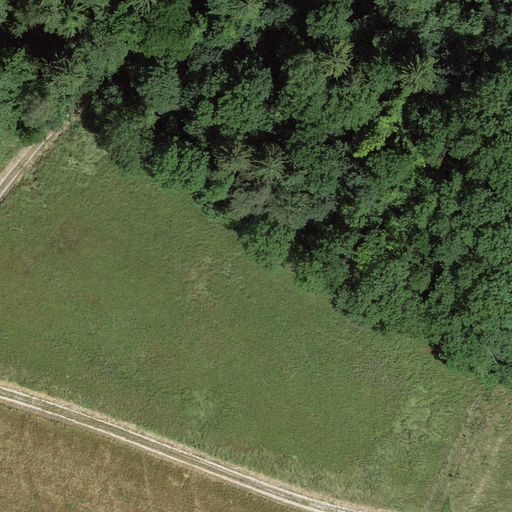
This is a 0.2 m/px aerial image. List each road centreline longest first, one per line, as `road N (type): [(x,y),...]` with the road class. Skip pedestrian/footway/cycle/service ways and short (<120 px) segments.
road 1 (track): [(303,511),(0,419)]
road 2 (track): [(0,201),(149,0)]
